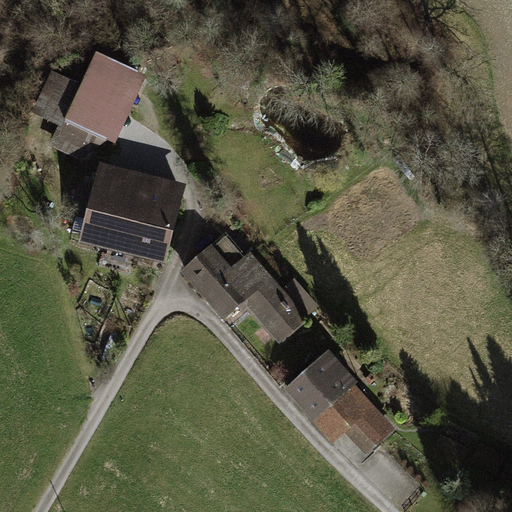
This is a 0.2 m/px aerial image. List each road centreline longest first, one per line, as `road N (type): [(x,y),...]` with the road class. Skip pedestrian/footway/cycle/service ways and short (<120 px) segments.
road 1 (residential): [(41,511),(174,278),(389,510)]
road 2 (track): [(352,0),(426,31),(458,55)]
